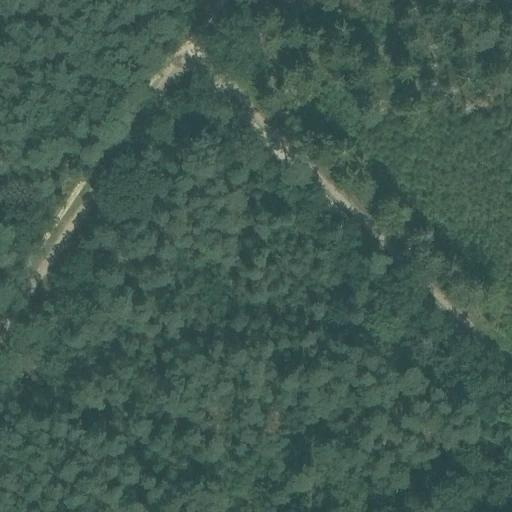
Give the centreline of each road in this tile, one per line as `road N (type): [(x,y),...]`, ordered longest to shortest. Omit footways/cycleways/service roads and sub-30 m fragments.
road 1 (track): [(511,360),(212,59),(201,57)]
road 2 (track): [(0,330),(177,63),(201,57)]
road 3 (track): [(0,65),(177,63)]
